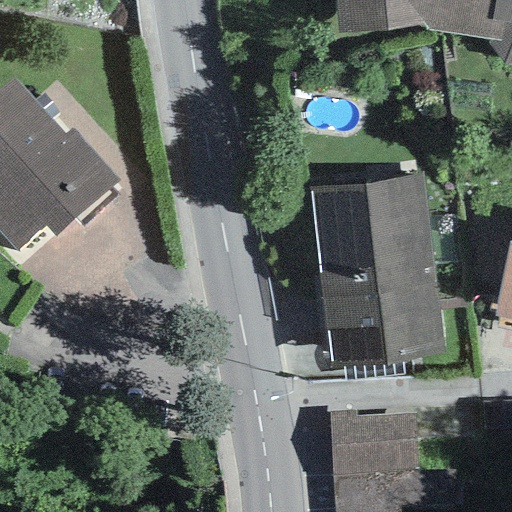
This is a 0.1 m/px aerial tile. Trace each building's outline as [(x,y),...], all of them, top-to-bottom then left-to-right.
[(511,0),(334,0),(338,33),(424,24),(427,31),(486,40),(504,65),(511,66),(511,0)] [(64,134),(13,79),(0,90),(0,234),(16,252),(45,226),(54,237),(119,181),(71,128),(64,134)] [(442,357),(422,179),(309,192),(329,370),(442,357)] [(511,242),(508,241),(494,317),(511,320),(511,242)] [(423,511),(417,415),(356,419),(355,410),(327,412),(328,421),(334,511),(423,511)]
